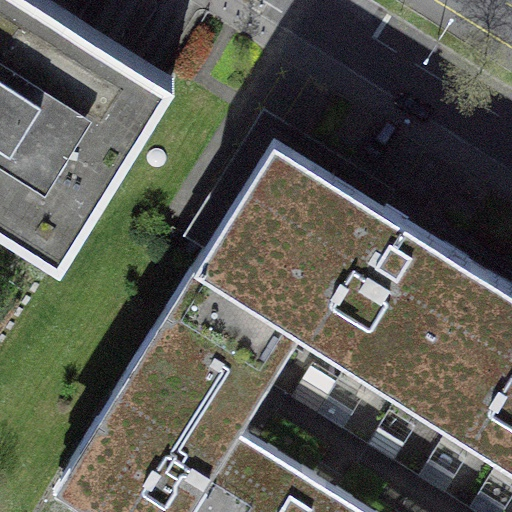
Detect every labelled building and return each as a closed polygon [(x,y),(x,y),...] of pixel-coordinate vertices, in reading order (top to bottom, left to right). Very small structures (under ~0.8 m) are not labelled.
[(0,0),(0,217),(59,255),(173,74),(54,0),(0,0)] [(301,327),(400,389),(480,262),(430,231),(353,182),(274,133),(163,309),(270,376),(301,327)] [(511,281),(480,262),(400,389),(511,458),(511,281)] [(245,417),(270,376),(163,309),(112,391),(117,394),(118,392),(137,404),(121,430),(98,415),(70,459),(74,462),(77,459),(106,477),(90,501),(86,499),(83,503),(97,511),(182,511),(238,423),(240,424),(245,417)] [(380,511),(334,483),(240,424),(238,423),(182,511),(380,511)]
